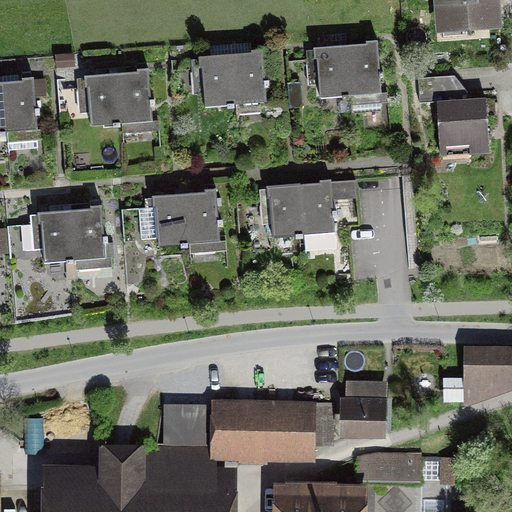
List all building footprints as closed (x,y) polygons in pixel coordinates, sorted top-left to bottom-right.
[(491,0),(441,0),(443,25),(493,22),(491,0)] [(347,44),(351,94),(352,113),(381,111),(380,93),(381,92),(377,42),(347,44)] [(351,94),(347,44),(315,47),(317,59),(306,60),(308,85),(319,84),(320,96),(351,94)] [(236,103),(266,101),(262,51),(232,53),(236,103)] [(236,103),(232,53),(200,56),(205,106),(236,103)] [(121,123),(153,121),(149,70),(118,73),(121,123)] [(121,123),(118,73),(87,75),(91,125),(121,123)] [(448,76),(418,78),(419,102),(437,101),(440,145),(469,143),(470,153),(489,152),(485,98),(458,100),(457,99),(450,99),(448,76)] [(35,129),(37,129),(33,80),(3,82),(7,131),(8,150),(37,148),(35,129)] [(355,180),(300,184),(304,234),(305,250),(336,248),(332,199),(356,197),(355,180)] [(304,234),(300,184),(269,186),(270,198),(260,199),(262,224),(272,224),(273,236),(304,234)] [(185,193),(189,243),(219,240),(216,190),(185,193)] [(189,243),(185,193),(154,195),(155,208),(139,209),(141,239),(157,238),(158,245),(189,243)] [(101,207),(70,209),(74,259),(105,257),(101,207)] [(74,259),(70,209),(40,211),(41,223),(23,225),(25,250),(42,249),(43,262),(74,259)] [(446,399),(469,400),(469,402),(490,394),(511,386),(511,350),(470,350),(469,380),(446,380),(446,399)] [(347,384),(346,431),(379,432),(380,385),(347,384)] [(331,404),(216,402),(215,445),(214,456),(314,457),(314,442),(330,443),(331,404)] [(205,409),(165,408),(164,444),(205,444),(205,409)] [(224,511),(225,487),(214,487),(214,456),(215,445),(157,444),(155,445),(155,452),(105,452),(104,486),(55,485),(54,511),(224,511)] [(358,479),(420,480),(421,458),(389,457),(389,454),(376,454),(376,457),(358,456),(358,479)] [(443,481),(463,481),(464,458),(443,458),(443,481)] [(280,489),(279,511),(359,511),(360,490),(348,490),(348,478),(319,478),(318,490),(280,489)]
